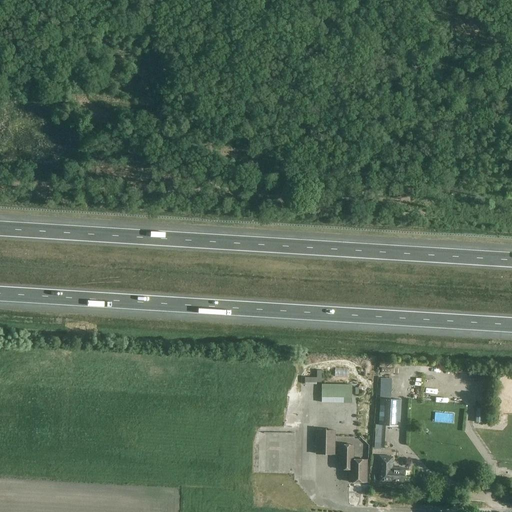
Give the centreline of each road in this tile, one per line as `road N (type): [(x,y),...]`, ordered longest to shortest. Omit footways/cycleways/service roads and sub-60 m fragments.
road 1 (motorway): [(0,292),(511,324)]
road 2 (motorway): [(511,259),(0,227)]
